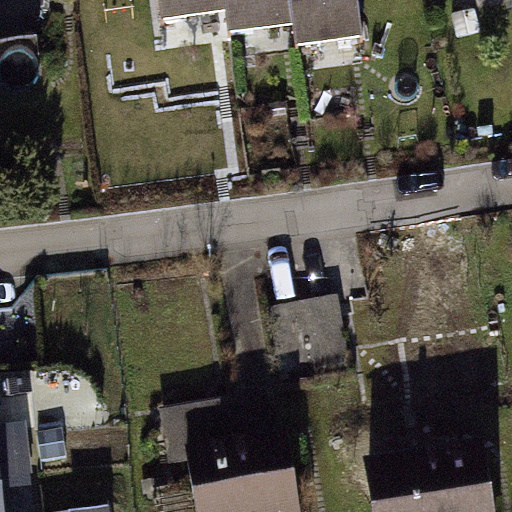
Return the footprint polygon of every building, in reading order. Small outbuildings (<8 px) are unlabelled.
[(172,0),(176,22),(248,13),(251,32),(305,25),(309,50),(359,44),(352,0),(172,0)] [(333,365),(356,359),(341,303),(296,315),(308,362),(331,356),(333,365)] [(0,312),(0,363),(46,361),(43,311),(0,312)] [(303,511),(292,448),(197,466),(205,511),(303,511)] [(497,511),(486,452),(373,473),(380,511),(497,511)]
